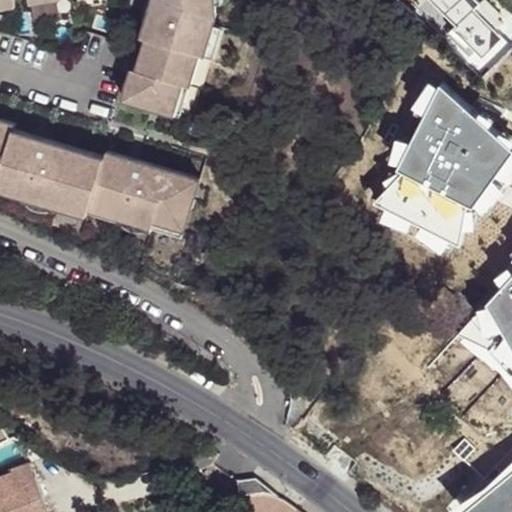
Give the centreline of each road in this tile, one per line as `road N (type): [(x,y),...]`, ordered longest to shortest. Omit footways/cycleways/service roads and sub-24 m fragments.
road 1 (unclassified): [(240,356),(181,310),(0,229)]
road 2 (tertiary): [(227,422),(97,354),(0,318)]
